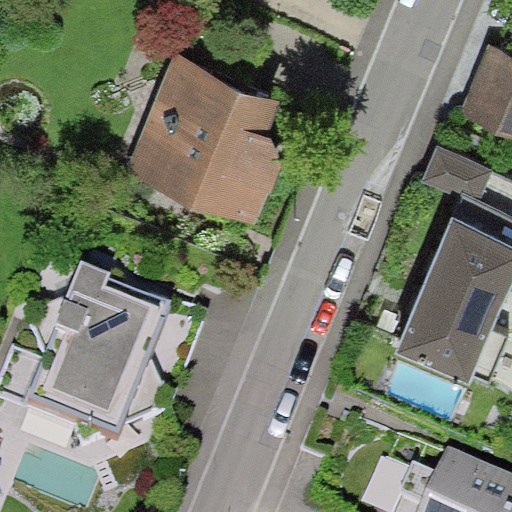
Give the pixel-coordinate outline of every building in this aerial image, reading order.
[(511,49),(491,40),(463,103),(511,124),(511,49)] [(269,86),(170,54),(122,169),(256,222),(283,159),(258,125),(269,86)] [(511,255),(511,172),(433,139),(414,182),(448,196),(388,339),(484,380),(508,324),(487,315),(511,255)] [(118,288),(85,289),(78,300),(30,323),(45,371),(30,410),(70,429),(84,450),(118,446),(127,428),(170,415),(154,368),(172,323),(124,305),(118,288)] [(511,511),(511,491),(424,453),(401,511),(511,511)]
